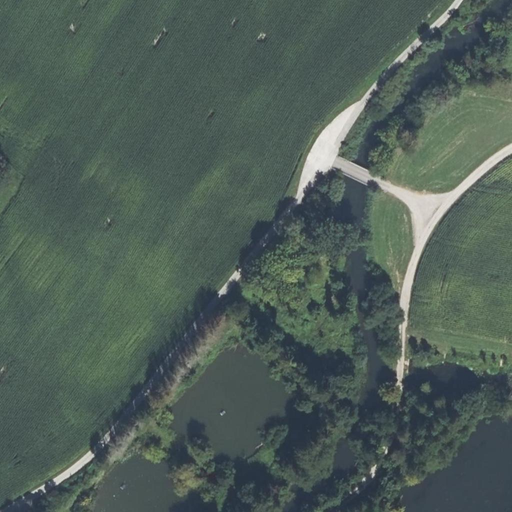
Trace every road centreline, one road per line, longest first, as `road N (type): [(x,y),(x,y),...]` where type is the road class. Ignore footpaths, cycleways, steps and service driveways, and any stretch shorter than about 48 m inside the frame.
road 1 (track): [(511,148),(460,186),(421,239),(403,294),(395,416),(377,460),(329,511)]
road 2 (track): [(328,158),(440,213)]
